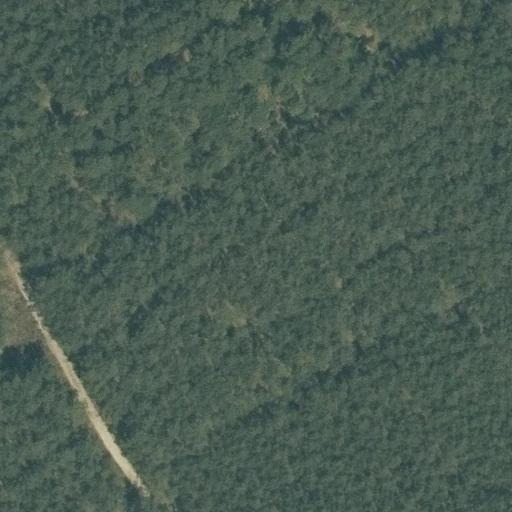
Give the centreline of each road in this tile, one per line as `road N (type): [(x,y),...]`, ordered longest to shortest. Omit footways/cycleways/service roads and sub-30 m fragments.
road 1 (track): [(0,179),(301,0)]
road 2 (track): [(151,511),(0,266)]
